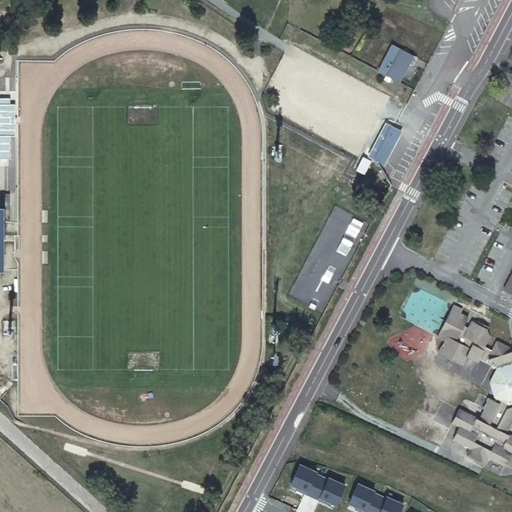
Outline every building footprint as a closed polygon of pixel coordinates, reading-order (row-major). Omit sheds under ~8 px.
[(392,45),(378,71),(385,75),(383,79),(390,83),(393,79),(400,83),(410,64),(413,66),(417,58),(392,45)] [(304,98),(320,105),(327,91),(310,84),(304,98)] [(0,165),(8,165),(8,158),(9,134),(14,134),(14,103),(0,102),(0,165)] [(376,160),(377,161),(395,128),(386,123),(367,159),(362,156),(355,170),(364,174),(371,161),(374,163),(376,160)] [(511,208),(510,210),(511,228),(511,273),(501,294),(511,299),(511,208)] [(511,332),(510,331),(501,348),(486,341),(481,352),(471,347),(477,336),(474,328),(475,326),(465,321),(464,323),(459,320),(456,327),(451,324),(454,317),(447,313),(449,309),(440,305),(423,337),(432,341),(425,353),(449,366),(453,357),(465,363),(467,359),(486,369),(478,385),(482,403),(477,400),(471,411),(473,412),(467,423),(447,412),(439,426),(447,431),(440,443),(493,470),(499,457),(508,461),(511,452),(511,445),(494,436),(499,426),(500,427),(506,416),(505,412),(509,411),(510,415),(511,416),(511,332)] [(298,463),(289,483),(296,486),(312,493),(320,476),(313,473),(314,471),(298,463)] [(320,476),(312,493),(327,500),(334,503),(343,484),(327,476),(326,479),(320,476)] [(356,482),(347,502),(355,505),(369,511),(378,495),(371,492),(372,490),(356,482)] [(312,493),(296,486),(295,489),(310,496),(312,493)] [(312,493),(310,496),(325,503),(327,500),(312,493)] [(378,495),(369,511),(397,511),(401,503),(385,496),(384,498),(378,495)]
